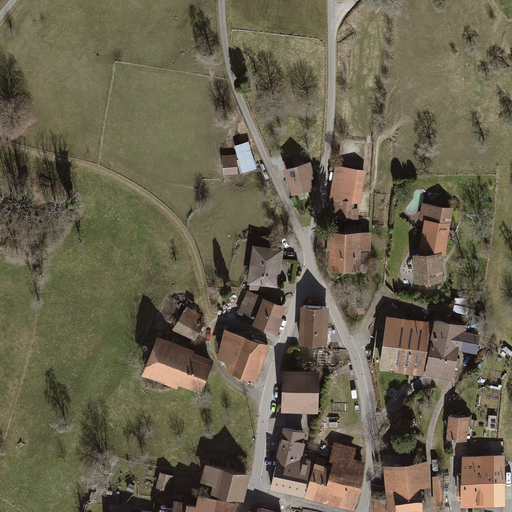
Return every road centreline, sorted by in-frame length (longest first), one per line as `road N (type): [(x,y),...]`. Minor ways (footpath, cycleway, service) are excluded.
road 1 (track): [(0,143),(98,170),(161,207),(182,227),(215,322)]
road 2 (residential): [(222,0),(234,84),(310,261)]
road 3 (residential): [(310,261),(330,139),(332,0)]
road 4 (residential): [(362,511),(369,433),(355,355),(310,261)]
road 5 (residential): [(310,261),(273,376),(255,493)]
